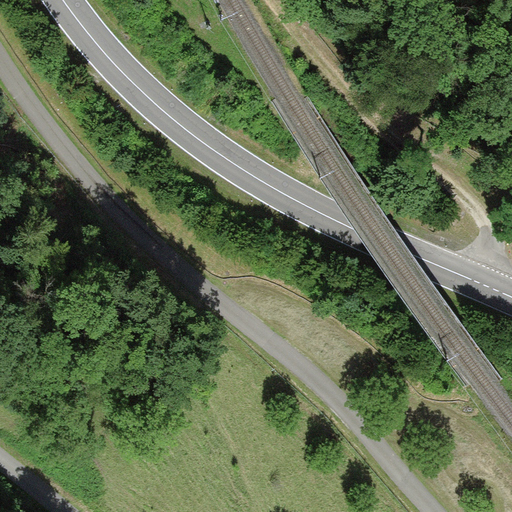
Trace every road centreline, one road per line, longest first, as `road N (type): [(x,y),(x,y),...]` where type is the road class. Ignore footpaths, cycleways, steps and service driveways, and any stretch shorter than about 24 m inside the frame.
road 1 (unclassified): [(433,511),(292,363),(56,145),(0,66)]
road 2 (primary): [(511,300),(287,198),(191,139),(101,53),(64,0)]
